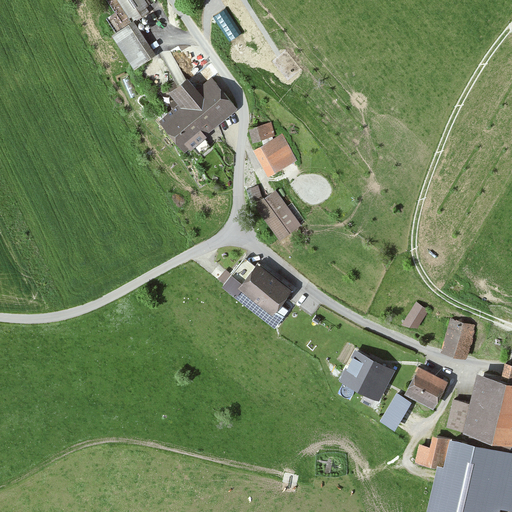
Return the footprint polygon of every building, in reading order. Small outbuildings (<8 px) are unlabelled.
[(149,9),(143,0),(116,0),(131,21),(149,9)] [(225,10),(214,17),(231,41),(242,33),(225,10)] [(114,36),(137,69),(157,54),(134,22),(114,36)] [(186,151),(236,109),(211,78),(198,88),(189,78),(171,94),(180,105),(161,120),(186,151)] [(271,123),(250,129),(254,142),(275,136),(271,123)] [(280,135),(254,150),(269,177),(295,162),(280,135)] [(255,205),(281,241),(302,226),(276,190),(255,205)] [(272,312),(275,314),(293,290),(259,264),(256,267),(246,259),(224,287),(237,297),(239,295),(251,304),(253,302),(270,315),(272,312)] [(218,277),(224,282),(232,273),(226,268),(218,277)] [(465,288),(453,280),(445,293),(457,300),(465,288)] [(405,323),(418,330),(428,310),(416,304),(405,323)] [(442,353),(468,359),(476,326),(450,319),(442,353)] [(507,336),(493,332),(489,345),(503,349),(507,336)] [(396,368),(355,347),(339,377),(379,399),(396,368)] [(470,401),(453,397),(446,425),(462,429),(460,437),(510,448),(511,444),(511,360),(505,359),(502,370),(501,375),(477,370),(470,401)] [(404,391),(433,406),(447,378),(419,363),(404,391)] [(412,400),(396,392),(380,419),(395,428),(412,400)] [(415,460),(436,464),(424,511),(498,511),(500,506),(511,508),(511,449),(450,435),(449,437),(433,433),(430,445),(419,442),(415,460)]
